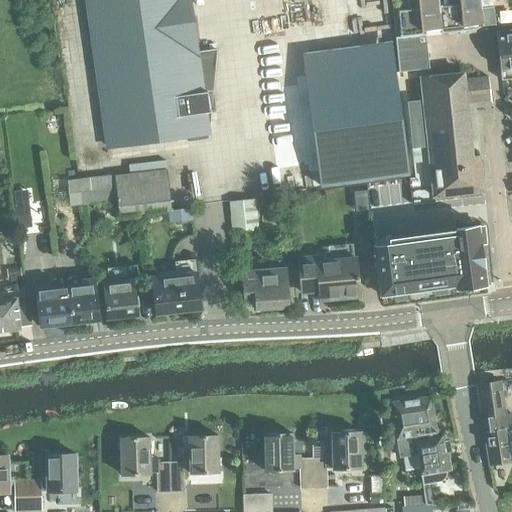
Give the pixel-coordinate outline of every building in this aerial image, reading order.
[(207,112),(211,112),(208,91),(212,91),(216,47),(199,50),(191,0),(84,0),(106,148),(210,133),(207,112)] [(425,30),(441,28),(442,28),(439,5),(438,0),(417,0),(418,7),(397,10),(399,36),(395,36),(397,59),(428,55),(425,30)] [(495,6),(482,7),(481,0),(459,0),(460,2),(439,5),(442,28),(441,28),(442,33),(467,30),(467,25),(482,24),(483,26),(497,24),(495,6)] [(511,29),(496,31),(501,78),(511,77),(511,29)] [(398,71),(429,68),(428,55),(397,59),(398,71)] [(394,61),(305,75),(322,186),(411,173),(394,61)] [(472,157),(467,103),(490,101),(488,76),(464,79),(464,72),(420,76),(422,100),(408,102),(412,147),(427,146),(432,197),(484,191),(480,156),(472,157)] [(139,213),(167,210),(172,210),(167,170),(114,176),(114,175),(67,179),(70,206),(117,201),(118,216),(139,213)] [(366,189),(353,190),(355,210),(368,209),(366,189)] [(232,232),(259,229),(255,198),(228,201),(232,232)] [(192,207),(172,210),(167,210),(169,223),(193,220),(192,207)] [(31,224),(29,213),(17,214),(19,226),(31,224)] [(380,295),(393,293),(392,290),(405,289),(405,291),(418,289),(418,287),(433,285),(446,283),(446,286),(455,285),(456,288),(465,287),(464,285),(477,283),(477,286),(485,285),(478,224),(455,227),(456,235),(374,245),(377,263),(380,295)] [(359,295),(355,257),(316,261),(316,255),(297,257),(300,291),(318,289),(319,299),(343,296),(345,298),(353,297),(355,295),(359,295)] [(151,277),(155,313),(201,309),(196,262),(175,264),(177,274),(151,277)] [(7,282),(22,280),(20,267),(7,269),(7,282)] [(288,306),(285,268),(241,272),(243,300),(254,300),(255,309),(288,306)] [(84,280),(84,283),(67,285),(70,307),(72,307),(73,322),(99,319),(94,278),(84,280)] [(103,283),(107,317),(136,314),(138,314),(135,294),(134,280),(128,280),(103,283)] [(40,326),(73,322),(72,307),(70,307),(67,285),(50,288),(50,284),(35,286),(40,326)] [(0,299),(0,331),(21,329),(20,325),(30,324),(27,303),(17,304),(16,297),(0,299)] [(501,381),(477,384),(488,464),(511,461),(507,430),(511,429),(511,421),(511,414),(505,415),(501,381)] [(424,495),(423,495),(424,506),(432,505),(437,505),(433,482),(439,481),(441,480),(443,479),(445,477),(446,474),(446,471),(450,470),(443,432),(436,433),(430,395),(413,398),(419,436),(414,437),(420,467),(421,475),(424,495)] [(405,469),(420,467),(414,437),(419,436),(413,398),(390,402),(400,457),(403,456),(405,469)] [(324,458),(312,459),(312,487),(326,487),(326,469),(331,469),(361,468),(360,430),(330,431),(331,454),(324,454),(324,458)] [(300,470),(301,488),(312,487),(312,459),(300,459),(300,455),(293,455),(292,432),(262,433),(264,471),(293,470),(300,470)] [(181,462),(169,462),(170,492),(183,491),(183,473),(219,472),(218,434),(187,435),(188,458),(181,458),(181,462)] [(157,473),(157,492),(170,492),(169,462),(156,463),(156,459),(150,459),(149,436),(120,437),(121,475),(151,474),(151,473),(157,473)] [(39,480),(27,480),(28,510),(41,509),(40,491),(77,490),(76,453),(45,453),(46,476),(39,476),(39,480)] [(0,493),(14,493),(15,510),(28,510),(27,480),(14,481),(14,477),(10,477),(9,454),(0,454),(0,493)] [(379,491),(370,492),(370,504),(380,503),(379,491)] [(243,494),(243,511),(270,511),(270,494),(243,494)] [(403,496),(404,506),(404,507),(417,506),(424,506),(423,495),(403,496)]
